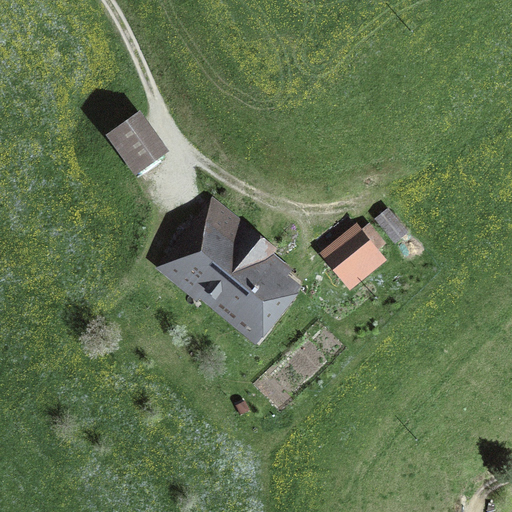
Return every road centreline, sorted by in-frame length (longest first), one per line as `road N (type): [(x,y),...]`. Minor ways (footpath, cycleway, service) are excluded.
road 1 (track): [(159,126),(276,203),(339,207),(434,173),(511,121)]
road 2 (unclassified): [(188,228),(158,119),(105,0)]
